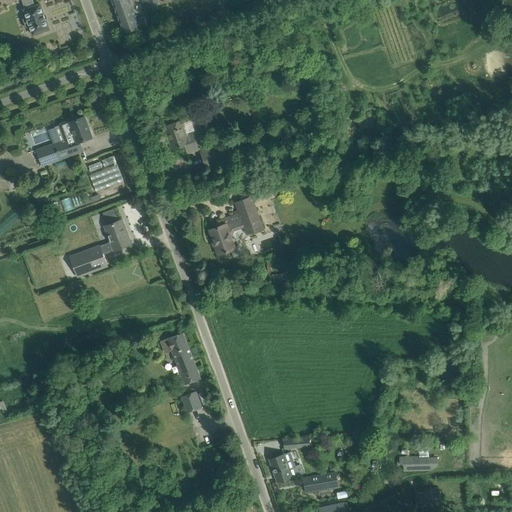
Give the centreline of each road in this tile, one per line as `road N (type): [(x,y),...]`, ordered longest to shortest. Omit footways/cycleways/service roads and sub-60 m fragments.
road 1 (tertiary): [(269,511),(107,66)]
road 2 (unclassified): [(107,66),(283,0)]
